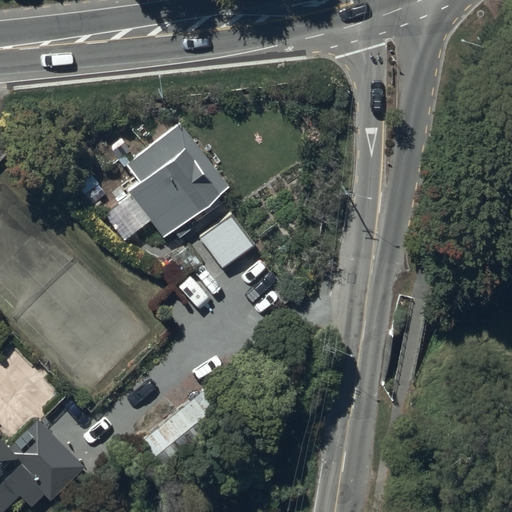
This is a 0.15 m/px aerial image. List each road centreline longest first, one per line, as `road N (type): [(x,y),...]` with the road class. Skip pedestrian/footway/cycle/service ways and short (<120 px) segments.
road 1 (tertiary): [(387,0),(389,107),(337,511)]
road 2 (secondary): [(0,49),(222,28),(364,0)]
